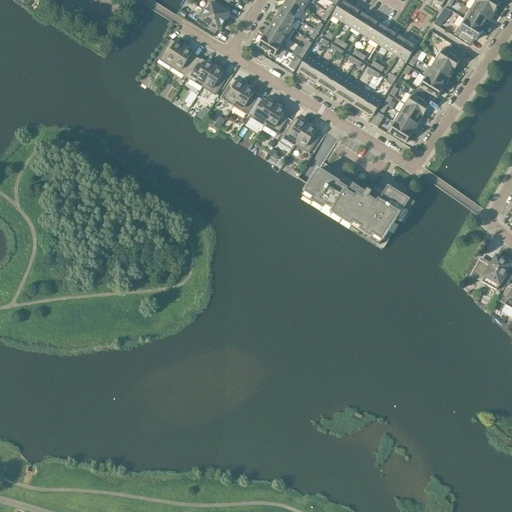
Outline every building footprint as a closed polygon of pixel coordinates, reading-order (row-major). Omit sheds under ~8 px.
[(230,9),(214,0),(208,0),(203,9),(224,22),(229,14),(227,13),(230,9)] [(303,10),(287,0),(281,9),(297,19),(303,10)] [(309,1),(306,0),(286,0),(287,0),(303,10),(309,1)] [(351,6),(342,0),(332,16),(341,22),(351,6)] [(497,0),(475,0),(475,1),(494,12),(499,3),(497,1),(497,0)] [(494,12),(475,1),(469,10),(488,21),(494,12)] [(329,6),(326,12),(330,14),(333,9),(334,7),(330,5),(329,6)] [(361,11),(351,6),(341,22),(351,28),(361,11)] [(224,22),(203,9),(196,22),(215,34),(217,30),(218,31),(224,22)] [(297,19),(281,9),(275,18),(294,30),(292,28),(297,19)] [(488,21),(469,10),(463,19),(482,31),(488,21)] [(370,17),(361,11),(351,28),(360,33),(370,17)] [(326,12),(321,19),(325,22),(330,14),(326,12)] [(379,23),(370,17),(360,33),(369,39),(379,23)] [(294,30),(275,18),(270,28),(288,39),(294,30)] [(438,18),(435,23),(440,27),(444,21),(438,18)] [(482,31),(463,19),(458,28),(462,31),(458,37),(470,44),(474,39),(476,40),(482,31)] [(323,25),(319,23),(314,30),(318,33),(323,25)] [(388,29),(379,23),(369,39),(378,45),(388,29)] [(288,39),(270,28),(264,37),(283,48),(280,46),(285,38),(288,40),(288,39)] [(398,35),(388,29),(378,45),(388,51),(398,35)] [(318,33),(314,30),(310,37),(314,40),(318,33)] [(407,40),(398,35),(388,51),(397,56),(407,40)] [(283,48),(264,37),(258,46),(277,58),(283,48)] [(406,62),(416,46),(407,40),(397,56),(406,62)] [(175,44),(170,41),(159,60),(172,68),(185,47),(185,46),(184,47),(176,42),(175,44)] [(311,44),(307,41),(303,48),(307,51),(311,44)] [(460,61),(457,59),(461,53),(449,45),(445,51),(441,49),(435,58),(454,70),(460,61)] [(185,47),(172,68),(185,76),(197,57),(192,54),(193,53),(184,48),(185,47)] [(307,51),(303,48),(298,56),(302,58),(307,51)] [(421,52),(418,50),(413,57),(417,60),(421,52)] [(317,61),(308,55),(298,71),(307,77),(317,61)] [(301,60),(295,56),(288,67),(294,71),(301,60)] [(417,60),(413,57),(408,64),(412,67),(417,60)] [(454,70),(435,58),(430,68),(448,79),(454,70)] [(206,63),(201,60),(189,79),(202,87),(216,66),(215,66),(207,61),(206,63)] [(326,66),(317,61),(307,77),(316,83),(326,66)] [(216,66),(202,87),(215,95),(227,76),(223,73),(224,72),(215,67),(216,66)] [(336,72),(326,66),(316,83),(325,88),(336,72)] [(411,69),(407,66),(403,73),(407,76),(411,69)] [(448,79),(430,68),(424,77),(442,88),(448,79)] [(345,78),(336,72),(325,88),(335,94),(345,78)] [(391,86),(396,78),(391,74),(386,83),(391,86)] [(418,86),(415,91),(429,99),(432,95),(437,98),(442,88),(424,77),(418,86)] [(354,84),(345,78),(335,94),(344,100),(354,84)] [(237,82),(232,79),(220,98),(233,106),(247,85),(246,86),(238,81),(237,82)] [(363,90),(354,84),(344,100),(353,106),(363,90)] [(247,85),(233,106),(246,115),(258,95),(254,93),(255,91),(246,86),(247,85)] [(398,90),(394,87),(390,95),(393,97),(398,90)] [(415,91),(413,89),(410,94),(404,104),(423,115),(429,106),(426,104),(429,99),(415,91)] [(373,95),(363,90),(353,106),(362,112),(373,95)] [(382,101),(373,95),(362,112),(372,117),(382,101)] [(392,99),(388,96),(384,104),(388,106),(392,99)] [(268,101),(263,99),(251,118),(264,126),(278,104),(277,105),(269,100),(268,101)] [(278,105),(278,104),(264,126),(277,134),(289,115),(285,112),(286,111),(277,106),(278,105)] [(388,106),(384,104),(379,111),(383,114),(388,106)] [(423,115),(404,104),(398,113),(417,125),(423,115)] [(377,127),(384,117),(378,113),(371,124),(377,127)] [(417,125),(398,113),(393,122),(411,134),(417,125)] [(299,121),(294,118),(282,137),(295,145),(309,124),(308,125),(300,120),(299,121)] [(411,134),(393,122),(387,131),(405,143),(411,134)] [(309,124),(295,145),(308,153),(320,134),(316,131),(317,130),(308,125),(309,124)] [(272,150),(269,155),(274,158),(277,153),(272,150)] [(314,176),(301,198),(300,199),(382,250),(400,222),(401,223),(401,222),(405,225),(417,205),(410,200),(401,194),(403,192),(397,188),(395,190),(388,186),(382,196),(369,188),(366,193),(351,183),(348,188),(319,169),(314,176)] [(503,260),(496,256),(490,266),(479,260),(470,276),(496,291),(511,264),(510,264),(511,263),(511,262),(511,261),(510,260),(510,259),(509,259),(508,259),(508,258),(507,258),(506,258),(505,258),(505,259),(504,259),(504,260),(503,260)] [(511,288),(508,286),(499,301),(511,308),(511,288)]
